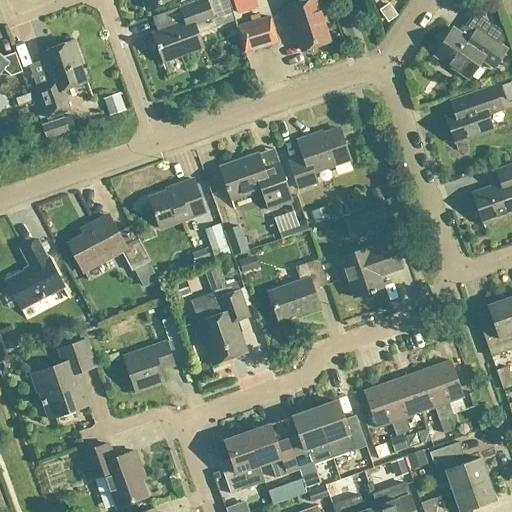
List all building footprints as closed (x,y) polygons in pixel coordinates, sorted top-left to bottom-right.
[(139,0),(143,11),(172,0),(171,0),(139,0)] [(252,0),(229,0),(234,16),(256,10),(252,0)] [(291,28),(299,53),(328,43),(321,23),(323,23),(315,0),(312,0),(282,10),(288,29),(291,28)] [(182,23),(150,35),(161,65),(201,50),(193,29),(211,22),(203,1),(177,10),(182,23)] [(388,5),(378,12),(387,24),(397,17),(388,5)] [(243,54),(275,44),(267,19),(235,30),(243,54)] [(450,31),(432,58),(467,81),(480,62),(493,70),(505,52),(499,48),(503,42),(499,31),(490,25),(484,21),(469,43),(450,31)] [(47,83),(33,88),(45,120),(69,112),(62,92),(84,84),(79,68),(80,68),(71,43),(37,55),(47,83)] [(0,73),(1,72),(7,77),(8,79),(20,74),(13,55),(0,59),(0,73)] [(511,83),(499,88),(505,105),(511,102),(511,83)] [(452,116),(443,119),(453,146),(491,133),(485,114),(500,109),(493,89),(469,97),(448,104),(452,116)] [(13,101),(16,107),(30,102),(28,95),(13,101)] [(115,107),(90,110),(95,146),(120,143),(115,107)] [(62,119),(39,128),(44,142),(67,134),(62,119)] [(301,159),(287,164),(296,191),(315,185),(311,175),(348,162),(337,130),(313,138),(312,136),(295,142),(301,159)] [(256,156),(217,169),(228,202),(258,192),(265,212),(290,203),(277,165),(262,171),(256,156)] [(498,187),(470,197),(480,225),(511,213),(511,194),(511,193),(511,166),(493,173),(498,187)] [(177,189),(147,200),(158,231),(203,214),(191,182),(176,187),(177,189)] [(376,189),(369,191),(373,203),(380,200),(376,189)] [(326,207),(309,213),(314,227),(331,221),(326,207)] [(89,233),(66,245),(81,274),(120,254),(130,273),(148,263),(131,231),(117,238),(106,217),(86,228),(89,233)] [(287,226),(276,230),(280,241),(290,237),(307,231),(303,220),(287,226)] [(229,259),(226,249),(218,226),(202,232),(213,265),(229,259)] [(246,252),(238,228),(222,234),(230,258),(246,252)] [(0,291),(0,306),(1,309),(6,310),(16,305),(19,311),(61,288),(46,261),(45,261),(35,242),(18,251),(29,270),(4,283),(7,288),(0,291)] [(366,250),(336,260),(342,277),(344,276),(352,300),(380,290),(376,276),(384,274),(385,276),(401,270),(391,244),(367,252),(366,250)] [(257,270),(253,257),(236,263),(240,276),(257,270)] [(316,261),(293,269),(298,283),(266,295),(276,323),(300,314),(301,317),(318,311),(311,292),(325,286),(316,261)] [(212,294),(189,302),(196,323),(195,324),(210,367),(245,354),(234,325),(247,320),(237,291),(234,283),(224,286),(218,267),(205,272),(211,291),(212,294)] [(511,350),(511,319),(505,300),(485,308),(486,311),(474,316),(489,358),(511,350)] [(160,335),(163,345),(121,360),(133,393),(162,383),(158,371),(171,366),(171,365),(186,360),(176,330),(176,329),(172,317),(165,320),(169,332),(160,335)] [(62,365),(29,377),(35,395),(37,394),(47,422),(86,408),(75,375),(92,369),(83,342),(57,351),(62,365)] [(427,370),(444,420),(451,417),(447,404),(462,399),(449,362),(427,370)] [(511,385),(506,368),(493,373),(500,392),(511,387),(511,385)] [(427,370),(405,378),(418,415),(432,410),(437,423),(444,420),(427,370)] [(418,415),(405,378),(384,386),(401,435),(408,433),(404,420),(418,415)] [(401,435),(384,386),(362,394),(375,430),(389,425),(394,438),(401,435)] [(335,403),(313,411),(331,460),(364,448),(355,422),(344,426),(335,403)] [(470,409),(463,411),(466,420),(474,418),(470,409)] [(299,442),(287,446),(297,472),(331,460),(313,411),(290,419),(299,442)] [(268,427),(245,435),(257,468),(268,464),(273,481),(297,472),(287,446),(286,441),(274,445),(268,427)] [(257,468),(245,435),(223,443),(231,466),(219,470),(228,497),(252,488),(246,472),(257,468)] [(394,438),(388,440),(394,454),(406,449),(401,435),(394,438)] [(450,493),(486,480),(479,460),(453,469),(450,460),(461,456),(457,444),(427,455),(431,467),(440,464),(450,493)] [(106,446),(76,457),(86,483),(103,477),(115,509),(145,498),(139,483),(143,481),(133,453),(111,461),(106,446)] [(421,452),(405,458),(409,471),(426,465),(421,452)] [(401,461),(389,465),(394,479),(406,475),(401,461)] [(486,480),(450,493),(456,511),(468,511),(494,502),(486,480)] [(373,509),(374,511),(399,511),(400,511),(411,508),(403,485),(381,493),(385,505),(373,509)] [(326,499),(322,488),(307,493),(310,504),(326,499)] [(374,511),(373,509),(365,511),(362,511),(358,497),(330,507),(331,511),(374,511)]
